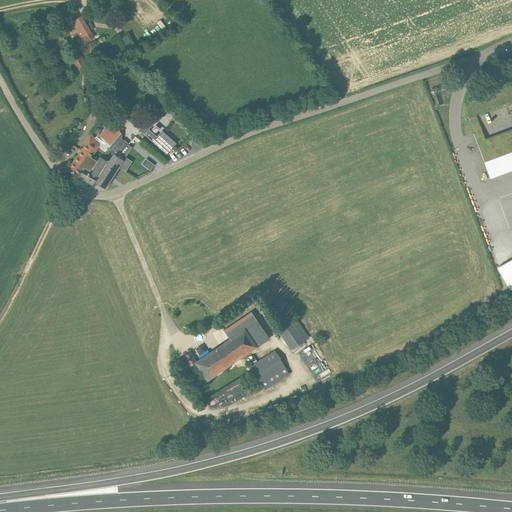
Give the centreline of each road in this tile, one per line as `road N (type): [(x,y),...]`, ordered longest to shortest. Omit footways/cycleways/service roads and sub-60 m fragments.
road 1 (residential): [(0,78),(57,174),(77,191),(103,196),(233,138),(511,43)]
road 2 (motorway): [(511,333),(310,431),(183,468),(0,504)]
road 3 (motorway): [(511,508),(329,495),(0,509)]
